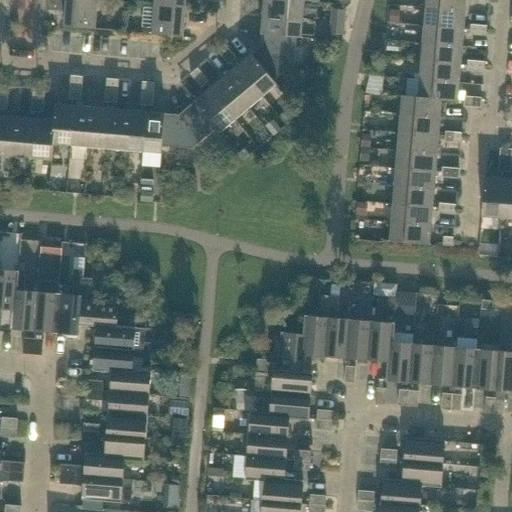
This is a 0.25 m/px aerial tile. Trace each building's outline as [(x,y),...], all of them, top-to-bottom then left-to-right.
[(96,29),(98,0),(66,0),(64,27),(96,29)] [(303,19),(305,1),(287,0),(264,0),(263,16),(273,17),(303,19)] [(426,0),(426,7),(466,11),(466,0),(426,0)] [(184,37),(186,8),(154,5),(151,34),(184,37)] [(465,29),(466,11),(426,7),(424,25),(465,29)] [(344,23),(345,10),(333,9),(332,22),(344,23)] [(303,19),(273,17),(263,16),(261,34),(265,34),(294,37),(302,38),(303,19)] [(343,35),(344,23),(332,22),(331,33),(343,35)] [(479,35),(479,25),(471,24),(470,34),(479,35)] [(463,47),(465,29),(424,25),(423,43),(463,47)] [(487,36),(488,25),(479,25),(479,35),(487,36)] [(292,62),(294,37),(265,34),(264,48),(254,56),(253,57),(272,79),(273,79),(292,62)] [(461,65),(463,47),(423,43),(421,61),(461,65)] [(224,58),(231,51),(226,44),(218,51),(224,58)] [(229,64),(237,58),(231,51),(224,58),(229,64)] [(253,57),(254,56),(251,53),(237,65),(263,96),(277,84),(273,79),(272,79),(253,57)] [(475,71),(476,61),(468,60),(467,70),(475,71)] [(460,83),(461,65),(421,61),(420,79),(460,83)] [(484,72),(485,61),(476,61),(475,71),(484,72)] [(249,108),(263,96),(237,65),(223,77),(249,108)] [(196,81),(204,74),(198,68),(190,74),(196,81)] [(201,88),(209,81),(204,74),(196,81),(201,88)] [(83,76),(76,76),(71,75),(70,87),(82,88),(83,76)] [(235,120),(249,108),(223,77),(209,89),(235,120)] [(119,79),(112,79),(107,78),(106,90),(118,91),(119,79)] [(458,101),(460,83),(420,79),(418,97),(442,99),(442,100),(458,101)] [(155,82),(148,82),(143,81),(142,93),(154,94),(155,82)] [(10,86),(2,85),(0,85),(0,97),(9,98),(10,86)] [(81,100),(82,88),(70,87),(69,99),(81,100)] [(46,89),(38,89),(34,88),(33,100),(45,101),(46,89)] [(221,132),(235,120),(209,89),(195,101),(197,103),(216,125),(216,126),(221,132)] [(117,103),(118,91),(106,90),(105,102),(117,103)] [(153,106),(154,94),(142,93),(141,105),(153,106)] [(473,106),(473,96),(465,95),(464,105),(473,106)] [(442,99),(418,97),(402,96),(400,114),(441,117),(442,100),(442,99)] [(481,107),(482,97),(473,96),(473,106),(481,107)] [(0,109),(8,110),(9,98),(0,97),(0,109)] [(44,113),(45,101),(33,100),(32,112),(44,113)] [(216,126),(216,125),(197,103),(180,117),(165,116),(164,116),(162,143),(163,143),(192,146),(216,126)] [(71,146),(75,105),(56,104),(55,120),(53,144),(71,146)] [(89,147),(93,107),(75,105),(71,146),(89,147)] [(107,149),(111,108),(93,107),(89,147),(107,149)] [(125,150),(129,110),(111,108),(107,149),(125,150)] [(143,152),(147,111),(129,110),(125,150),(143,152)] [(165,116),(165,113),(147,111),(143,152),(162,153),(163,143),(162,143),(164,116),(165,116)] [(439,135),(441,117),(400,114),(399,132),(439,135)] [(0,155),(16,157),(19,117),(1,115),(0,131),(0,155)] [(34,159),(37,118),(19,117),(16,157),(34,159)] [(53,144),(55,120),(37,118),(34,159),(52,160),(53,144)] [(453,142),(454,131),(445,131),(444,141),(453,142)] [(462,142),(463,132),(454,131),(453,142),(462,142)] [(438,153),(439,135),(399,132),(397,150),(438,153)] [(511,155),(511,149),(504,149),(500,148),(499,160),(511,161),(511,155)] [(436,171),(438,153),(397,150),(396,168),(436,171)] [(511,173),(511,161),(499,160),(498,172),(511,173)] [(450,178),(451,167),(442,167),(441,177),(450,178)] [(459,178),(460,168),(451,167),(450,178),(459,178)] [(435,189),(436,171),(396,168),(394,186),(435,189)] [(504,178),(487,177),(485,177),(482,217),(500,218),(504,178)] [(511,219),(511,178),(504,178),(500,218),(511,219)] [(433,207),(435,189),(394,186),(393,204),(433,207)] [(366,193),(363,204),(383,210),(386,198),(366,193)] [(447,214),(448,203),(439,203),(438,213),(447,214)] [(456,214),(457,204),(448,203),(447,214),(456,214)] [(432,225),(433,207),(393,204),(391,222),(432,225)] [(430,244),(432,225),(391,222),(390,241),(430,244)] [(453,246),(454,237),(444,236),(443,245),(453,246)] [(62,252),(62,242),(42,241),(41,251),(62,252)] [(17,291),(19,274),(19,271),(0,269),(0,308),(14,309),(15,310),(16,290),(17,291)] [(24,291),(26,275),(19,274),(17,291),(16,290),(15,310),(14,309),(12,328),(35,330),(38,292),(24,291)] [(80,324),(83,278),(73,277),(73,286),(76,287),(76,295),(59,294),(56,332),(79,334),(80,324)] [(88,278),(83,278),(80,324),(98,325),(117,326),(136,327),(137,314),(118,312),(119,304),(88,301),(88,288),(92,288),(93,279),(88,278)] [(56,332),(59,294),(38,292),(35,330),(56,332)] [(325,356),(331,296),(322,295),(321,309),(322,309),(322,317),(306,316),(305,335),(303,354),(304,354),(325,356)] [(338,310),(339,297),(331,296),(325,356),(347,358),(350,320),(336,318),(337,310),(338,310)] [(368,359),(372,322),(350,320),(347,358),(368,359)] [(393,342),(394,323),(372,322),(368,359),(389,361),(390,361),(392,342),(393,342)] [(117,326),(98,325),(96,347),(156,352),(164,353),(164,344),(143,342),(143,344),(135,343),(136,327),(117,326)] [(175,345),(175,354),(191,355),(193,332),(176,331),(175,345)] [(305,335),(282,333),(280,364),(267,362),(267,360),(258,359),(257,369),(302,372),(304,354),(303,354),(305,335)] [(33,354),(34,339),(25,338),(23,354),(33,354)] [(42,355),(44,340),(34,339),(33,354),(42,355)] [(413,344),(393,342),(392,342),(390,361),(389,361),(387,380),(410,382),(413,344)] [(431,384),(435,346),(413,344),(410,382),(431,384)] [(453,386),(456,348),(435,346),(431,384),(453,386)] [(155,361),(156,352),(96,347),(94,369),(113,371),(113,370),(132,371),(133,357),(142,358),(142,359),(155,361)] [(475,388),(478,349),(456,348),(453,386),(475,388)] [(496,389),(500,351),(478,349),(475,388),(496,389)] [(511,352),(500,351),(496,389),(511,390),(511,352)] [(355,382),(356,367),(346,366),(345,382),(355,382)] [(312,373),(302,372),(257,369),(256,378),(265,379),(265,376),(274,377),(273,393),(311,396),(312,373)] [(132,371),(113,370),(113,371),(111,391),(149,395),(151,372),(132,371)] [(103,391),(104,381),(88,380),(87,390),(103,391)] [(385,404),(387,388),(377,387),(376,403),(385,404)] [(408,406),(409,390),(400,389),(398,405),(408,406)] [(102,400),(103,391),(87,390),(87,399),(102,400)] [(418,407),(419,391),(409,390),(408,406),(418,407)] [(148,416),(149,395),(111,391),(110,413),(148,416)] [(309,418),(311,396),(273,393),(271,413),(271,414),(290,416),(290,417),(309,418)] [(451,410),(453,394),(443,393),(442,409),(451,410)] [(461,410),(462,395),(453,394),(451,410),(461,410)] [(495,413),(496,398),(486,397),(485,413),(495,413)] [(173,398),(171,417),(188,419),(189,400),(173,398)] [(504,414),(506,398),(496,398),(495,413),(504,414)] [(220,407),(219,424),(230,424),(230,407),(220,407)] [(333,420),(333,411),(318,409),(317,419),(333,420)] [(271,414),(271,413),(252,411),(250,434),(288,437),(290,417),(290,416),(271,414)] [(146,438),(148,416),(110,413),(108,435),(146,438)] [(17,428),(18,419),(2,417),(2,427),(17,428)] [(332,430),(333,420),(317,419),(316,429),(332,430)] [(100,434),(100,424),(85,423),(84,433),(100,434)] [(16,438),(17,428),(2,427),(1,437),(16,438)] [(108,435),(100,434),(84,433),(83,442),(107,444),(106,455),(106,456),(125,458),(125,459),(144,460),(146,438),(108,435)] [(286,459),(288,437),(250,434),(248,456),(286,459)] [(443,464),(445,441),(407,438),(405,460),(443,464)] [(397,460),(397,450),(382,449),(381,459),(397,460)] [(310,461),(311,451),(295,450),(294,460),(310,461)] [(106,456),(106,455),(87,454),(86,466),(62,464),(61,474),(123,479),(125,459),(125,458),(106,456)] [(284,480),(284,479),(286,459),(248,456),(247,478),(265,480),(266,479),(284,480)] [(396,470),(397,460),(381,459),(380,468),(396,470)] [(309,470),(310,461),(294,460),(293,469),(309,470)] [(441,486),(443,464),(405,460),(403,481),(403,482),(422,484),(422,485),(441,486)] [(25,472),(25,463),(10,461),(9,471),(25,472)] [(24,482),(25,472),(9,471),(8,480),(24,482)] [(121,502),(123,479),(61,474),(60,483),(84,486),(83,498),(104,500),(121,502)] [(174,477),(172,495),(185,497),(188,478),(174,477)] [(284,479),(284,480),(266,479),(265,480),(264,500),(302,503),(303,481),(284,479)] [(403,482),(403,481),(384,480),(382,502),(420,505),(422,485),(422,484),(403,482)] [(255,504),(256,490),(217,488),(216,503),(255,504)] [(374,501),(375,492),(359,490),(358,500),(374,501)] [(325,505),(326,496),(311,494),(310,504),(325,505)] [(104,500),(83,498),(82,509),(104,510),(104,500)] [(300,511),(302,503),(264,500),(262,511),(300,511)] [(373,511),(374,501),(358,500),(357,510),(373,511)] [(419,511),(420,505),(382,502),(381,511),(419,511)]
